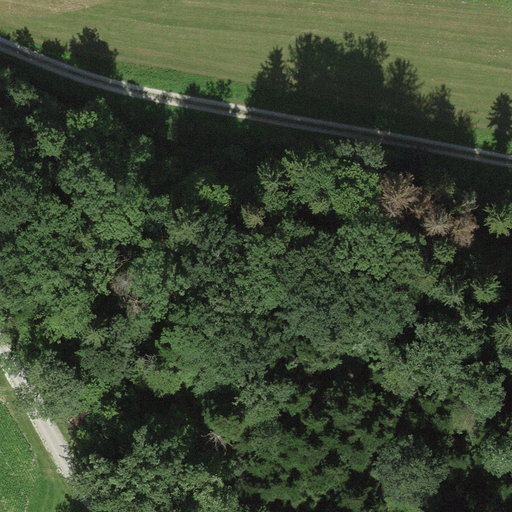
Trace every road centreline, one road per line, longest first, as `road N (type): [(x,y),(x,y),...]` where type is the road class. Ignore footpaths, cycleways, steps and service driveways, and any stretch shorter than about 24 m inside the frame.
road 1 (track): [(0,43),(93,81),(511,160)]
road 2 (track): [(0,348),(100,511)]
